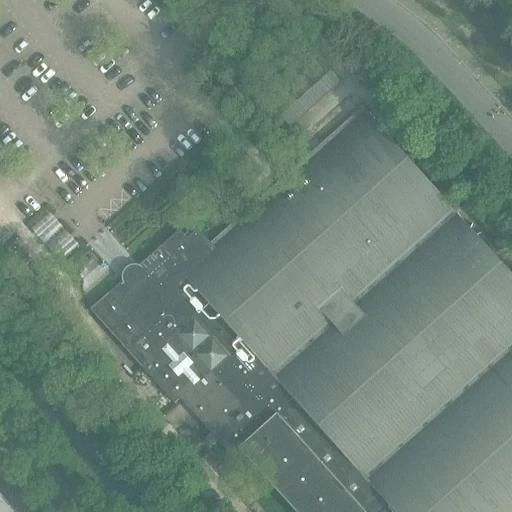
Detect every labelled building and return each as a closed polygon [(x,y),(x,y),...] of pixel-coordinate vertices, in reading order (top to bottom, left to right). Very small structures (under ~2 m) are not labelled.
[(290,127),(339,83),(321,62),(271,107),(290,127)] [(407,95),(418,85),(411,77),(400,87),(407,95)] [(511,511),(511,275),(362,108),(303,161),(210,243),(198,229),(191,236),(188,232),(184,236),(179,231),(129,275),(90,310),(174,404),(180,399),(231,456),(239,450),(294,511),(511,511)] [(80,247),(43,209),(24,227),(61,266),(80,247)] [(13,511),(0,497),(0,511),(13,511)]
